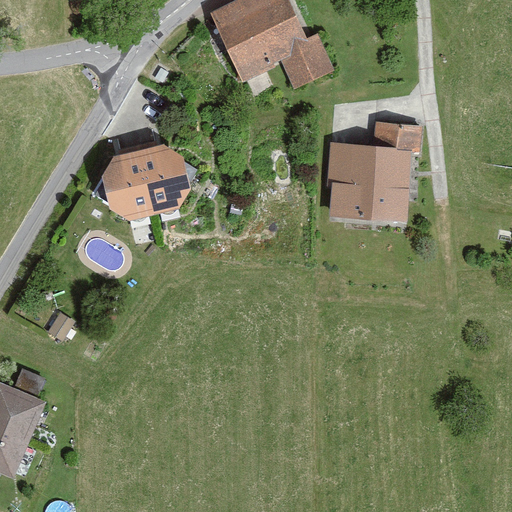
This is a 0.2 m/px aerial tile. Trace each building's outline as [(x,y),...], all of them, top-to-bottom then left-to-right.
[(287,0),(235,0),(213,10),(242,76),(284,58),(296,85),(332,68),(316,33),(304,38),(287,0)] [(375,121),(373,145),(410,149),(421,150),(423,126),(375,121)] [(373,145),(333,144),(329,217),(406,221),(410,149),(373,145)] [(163,145),(111,158),(99,177),(105,212),(121,223),(176,206),(187,186),(181,160),(163,145)] [(21,367),(13,385),(36,395),(43,376),(21,367)] [(13,385),(0,380),(0,472),(12,477),(45,399),(36,395),(13,385)]
